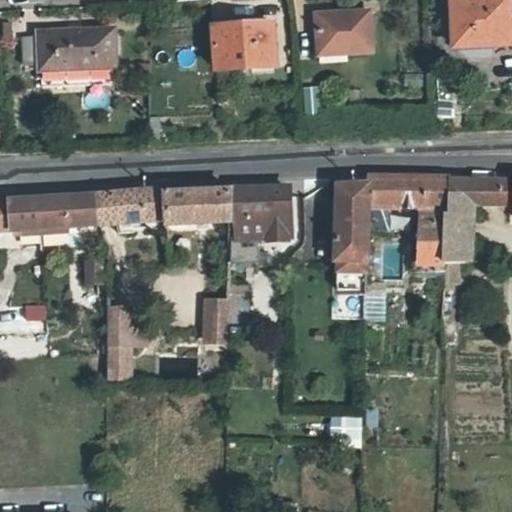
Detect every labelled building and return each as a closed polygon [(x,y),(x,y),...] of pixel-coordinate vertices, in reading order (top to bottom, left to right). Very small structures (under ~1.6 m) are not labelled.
[(472,0),(451,1),(453,43),(488,41),(489,46),(509,45),(505,0),(472,0)] [(320,18),(322,51),(350,49),(351,56),(372,54),(370,14),(320,18)] [(273,66),(270,23),(216,28),(219,70),(273,66)] [(23,38),(24,70),(44,69),(46,72),(113,69),(111,31),(42,35),(42,37),(23,38)] [(315,114),(314,88),(300,88),(302,115),(315,114)] [(453,120),(454,102),(431,101),(430,119),(453,120)] [(370,188),(368,217),(388,217),(389,211),(423,212),(422,215),(433,205),(434,181),(370,179),(370,188)] [(434,181),(433,205),(422,215),(422,228),(449,226),(449,217),(453,217),(454,183),(434,181)] [(449,226),(447,276),(447,290),(453,290),(453,282),(460,283),(461,267),(474,266),(476,209),(511,207),(511,184),(454,183),(453,217),(449,217),(449,226)] [(339,294),(358,295),(367,295),(368,217),(370,188),(340,189),(339,294)] [(287,241),(290,241),(290,191),(239,193),(239,242),(287,241)] [(116,197),(118,227),(167,223),(169,196),(169,192),(116,197)] [(169,196),(167,223),(167,228),(234,226),(235,193),(169,196)] [(102,199),(103,228),(118,227),(116,197),(102,199)] [(102,199),(0,204),(0,215),(14,215),(15,233),(103,228),(102,199)] [(0,215),(0,234),(15,233),(14,215),(0,215)] [(447,276),(449,226),(422,228),(422,276),(447,276)] [(249,296),(232,296),(232,309),(248,310),(249,296)] [(366,299),(358,299),(358,321),(366,322),(366,299)] [(232,303),(210,303),(209,315),(232,316),(232,303)] [(232,309),(232,323),(248,324),(248,310),(232,309)] [(112,312),(111,350),(134,350),(134,312),(112,312)] [(232,316),(209,315),(209,343),(231,343),(232,316)] [(149,324),(134,324),(134,350),(149,350),(149,324)] [(111,350),(111,385),(134,385),(134,350),(111,350)] [(361,446),(361,415),(329,415),(329,446),(361,446)]
